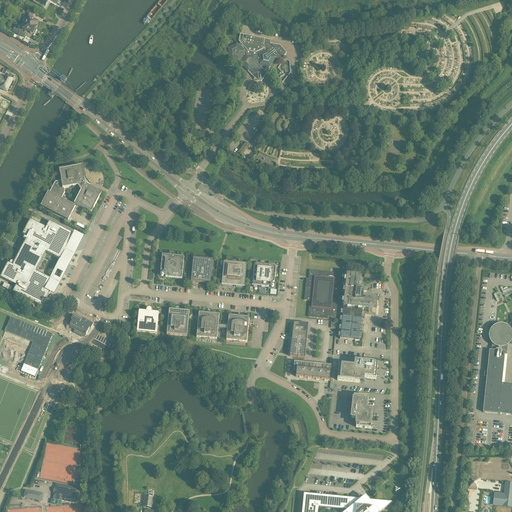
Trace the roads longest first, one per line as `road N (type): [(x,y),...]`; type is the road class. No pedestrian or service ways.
road 1 (secondary): [(432,511),(453,233),(482,162),(511,125)]
road 2 (unclassified): [(259,369),(315,404),(329,434),(394,438),(390,245)]
road 3 (unclassified): [(221,194),(280,216),(426,219),(511,105)]
road 4 (unclassified): [(254,404),(220,406),(194,375),(178,370),(164,371),(127,404),(100,410),(91,428),(97,511)]
road 5 (unclassified): [(287,307),(143,292),(150,243),(183,194)]
road 6 (unclassified): [(106,316),(88,341),(61,354),(0,482)]
road 7 (unclassified): [(266,511),(297,432),(284,410),(254,404)]
road 8 (secondary): [(88,112),(183,194)]
road 9 (secondary): [(187,188),(88,112)]
road 10 (secondary): [(183,194),(248,231),(294,238)]
